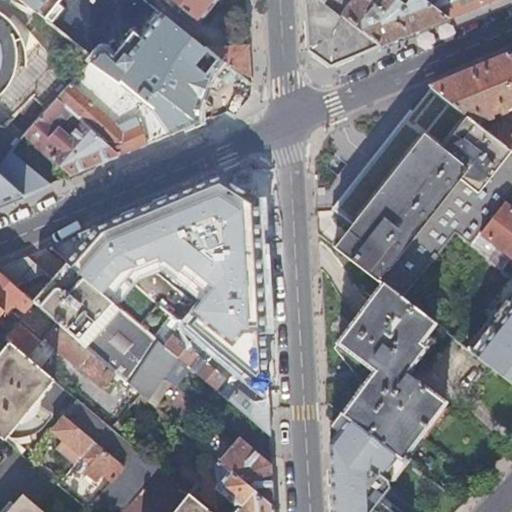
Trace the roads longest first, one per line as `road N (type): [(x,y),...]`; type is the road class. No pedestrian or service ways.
road 1 (residential): [(310,511),(286,122)]
road 2 (tertiary): [(0,242),(286,122)]
road 3 (tertiary): [(286,122),(511,29)]
road 4 (residential): [(286,122),(278,0)]
